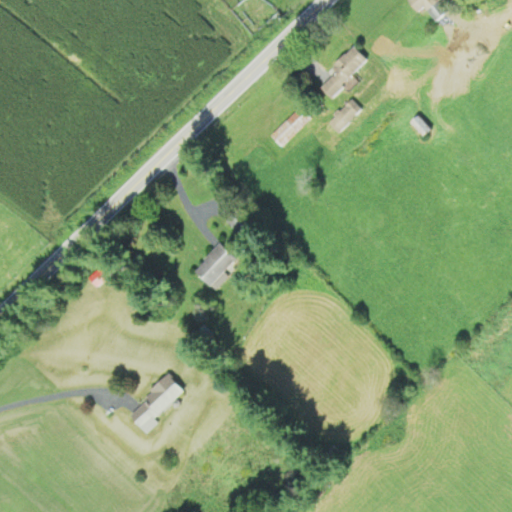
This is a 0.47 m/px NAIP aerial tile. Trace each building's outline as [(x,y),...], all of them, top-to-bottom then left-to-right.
[(439,0),(406,0),(405,1),(416,14),(422,9),(433,21),(445,11),(438,2),(439,0)] [(334,74),(319,88),(329,98),(367,62),(352,47),(329,68),(334,74)] [(336,134),(359,110),(348,100),(325,124),(336,134)] [(310,119),(299,107),(269,137),(281,148),(310,119)] [(411,120),(421,136),(428,132),(418,116),(411,120)] [(238,260),(215,245),(194,277),(216,292),(238,260)] [(181,392),(165,377),(127,416),(143,432),(181,392)]
